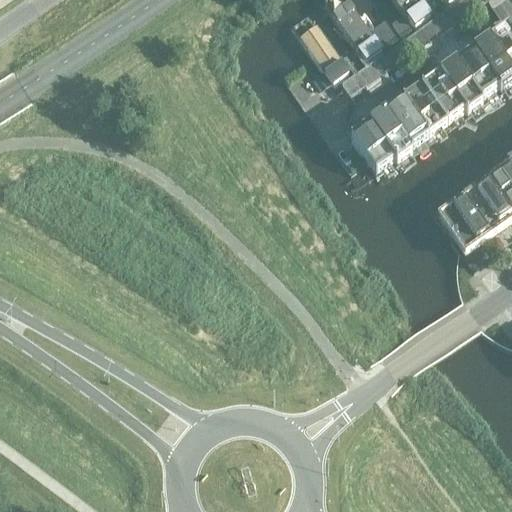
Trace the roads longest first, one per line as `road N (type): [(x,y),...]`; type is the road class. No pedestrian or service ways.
road 1 (secondary): [(216,425),(165,405),(0,310)]
road 2 (secondary): [(0,327),(126,420),(168,459),(176,478)]
road 3 (residential): [(349,119),(511,6)]
road 4 (residential): [(338,411),(474,319)]
